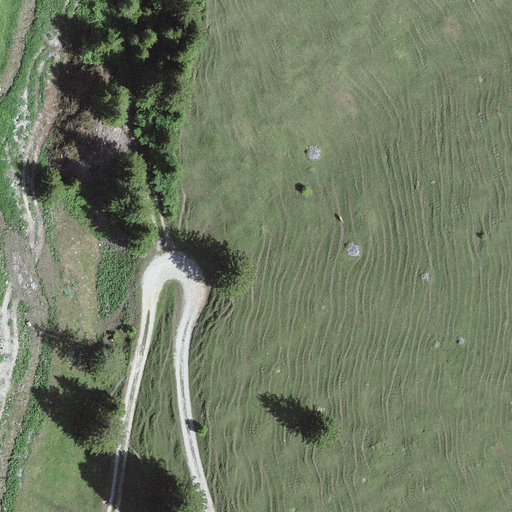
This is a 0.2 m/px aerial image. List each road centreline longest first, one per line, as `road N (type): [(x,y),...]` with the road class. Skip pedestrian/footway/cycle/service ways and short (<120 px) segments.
road 1 (track): [(218,511),(191,403),(196,286),(192,268),(175,266),(162,267),(151,295),(118,511)]
road 2 (track): [(175,266),(151,211),(118,0)]
